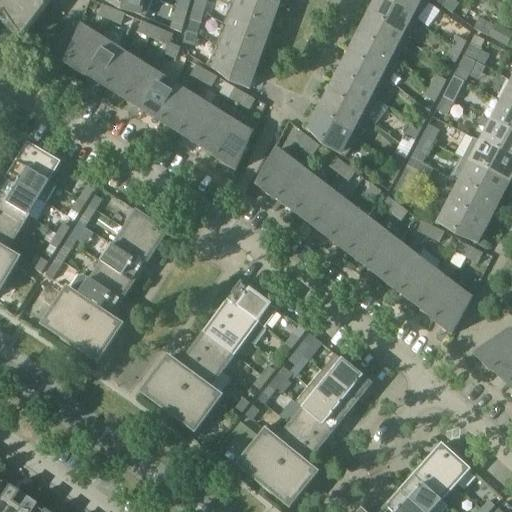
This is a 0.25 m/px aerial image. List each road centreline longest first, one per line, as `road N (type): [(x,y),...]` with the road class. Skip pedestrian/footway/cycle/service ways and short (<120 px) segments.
road 1 (residential): [(438,391),(225,226),(0,86)]
road 2 (tertiary): [(200,511),(0,369)]
road 3 (residential): [(324,511),(438,391)]
